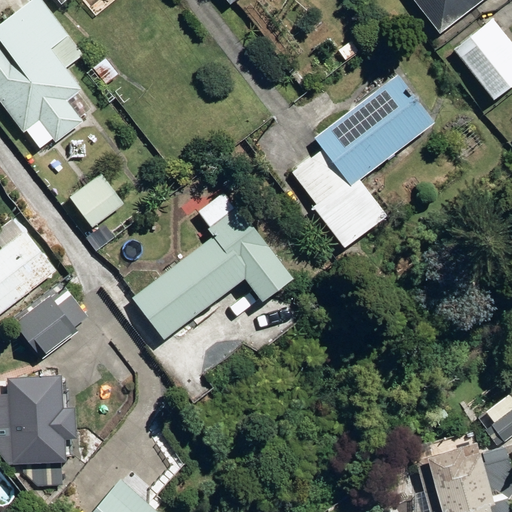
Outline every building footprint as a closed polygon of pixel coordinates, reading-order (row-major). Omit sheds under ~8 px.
[(0,108),(20,134),(37,121),(54,144),(80,124),(62,101),(77,90),(61,71),(80,56),(37,0),(27,0),(0,21),(0,108)] [(408,0),(435,35),(481,0),(408,0)] [(451,50),(490,101),(511,84),(511,49),(489,21),(451,50)] [(102,55),(88,67),(106,88),(120,75),(102,55)] [(432,125),(395,75),(310,139),(319,150),(289,173),(314,206),(309,210),(339,250),(383,217),(356,181),(432,125)] [(121,204),(98,175),(66,199),(88,228),(121,204)] [(230,211),(218,197),(195,214),(206,229),(230,211)] [(128,300),(160,342),(239,281),(257,304),(287,281),(232,209),(230,211),(206,229),(203,232),(209,239),(128,300)] [(0,315),(52,274),(9,220),(0,226),(0,315)] [(86,316),(59,282),(6,324),(37,362),(74,332),(71,328),(86,316)] [(57,409),(55,376),(4,379),(5,397),(0,396),(0,460),(4,465),(8,465),(35,486),(60,485),(58,441),(71,441),(70,408),(57,409)] [(500,444),(511,434),(511,409),(488,427),(500,444)] [(480,488),(500,502),(508,501),(511,493),(511,474),(510,473),(502,448),(471,456),(480,488)] [(471,456),(471,455),(457,459),(455,451),(413,462),(425,511),(464,511),(482,507),(484,507),(480,488),(471,456)] [(148,511),(117,481),(90,511),(148,511)] [(511,511),(511,510),(500,502),(480,488),(484,507),(482,507),(483,511),(511,511)]
